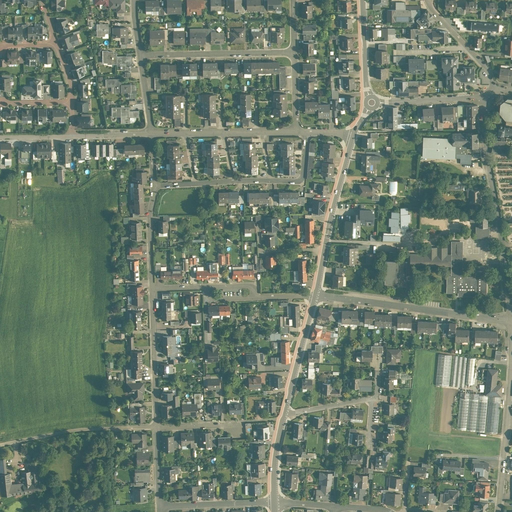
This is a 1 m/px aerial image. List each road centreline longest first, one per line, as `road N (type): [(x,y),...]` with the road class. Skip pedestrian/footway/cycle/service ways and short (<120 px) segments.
road 1 (residential): [(486,96),(485,145),(511,320)]
road 2 (residential): [(153,187),(302,181),(307,131)]
road 3 (residential): [(314,296),(511,320)]
road 4 (residential): [(156,428),(68,431),(0,445)]
road 5 (residential): [(139,56),(295,52)]
road 6 (residential): [(295,131),(151,133)]
road 7 (residential): [(156,428),(152,289)]
road 8 (tertiary): [(314,296),(283,414)]
